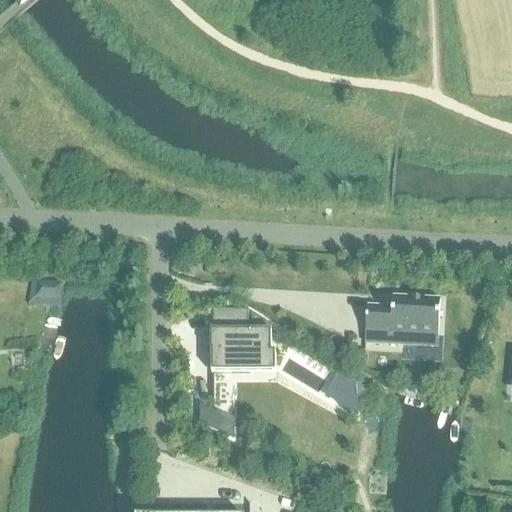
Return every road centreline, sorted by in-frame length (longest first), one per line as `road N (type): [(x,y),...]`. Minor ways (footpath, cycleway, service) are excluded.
road 1 (residential): [(511,246),(157,228)]
road 2 (residential): [(157,228),(158,449)]
road 3 (residential): [(157,228),(0,220)]
